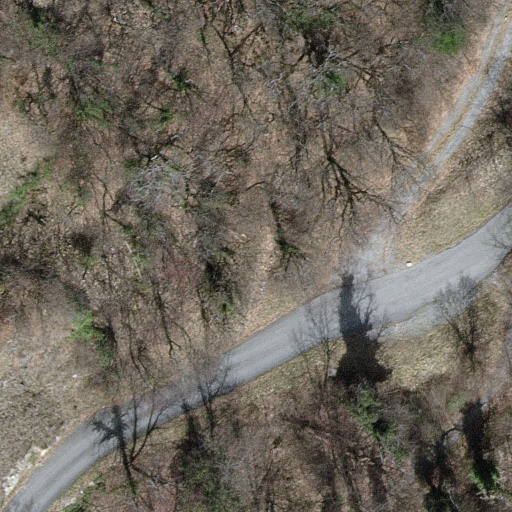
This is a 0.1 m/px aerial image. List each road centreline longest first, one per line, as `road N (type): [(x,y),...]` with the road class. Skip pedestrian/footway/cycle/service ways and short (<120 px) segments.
road 1 (unclassified): [(511,228),(455,273),(358,326),(112,428),(23,511)]
road 2 (track): [(389,310),(386,244),(475,94),(507,0)]
